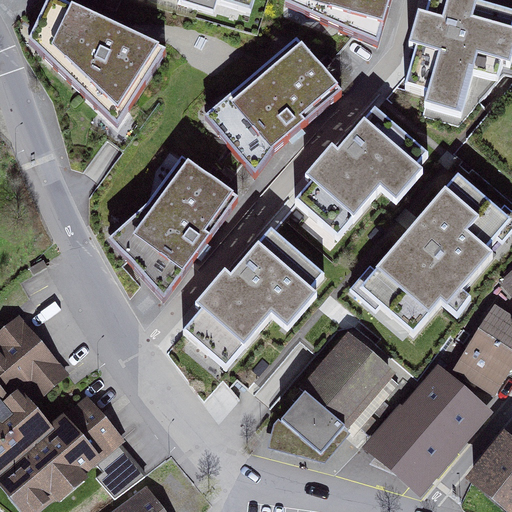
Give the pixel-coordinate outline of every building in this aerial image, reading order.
[(253,0),(201,0),(248,16),(253,0)] [(393,0),(288,0),(286,8),(376,50),(393,0)] [(511,50),(511,16),(457,0),(437,0),(411,90),(465,105),(478,61),(507,69),(511,50)] [(170,55),(51,1),(29,46),(123,131),(170,55)] [(293,44),(203,121),(255,181),(274,155),(338,99),(293,44)] [(430,164),(368,114),(295,204),(342,241),(389,181),(406,194),(430,164)] [(150,205),(106,240),(164,305),(238,207),(185,163),(150,205)] [(510,229),(460,185),(372,284),(422,328),(510,229)] [(268,236),(184,335),(208,355),(217,344),(237,360),(281,309),(294,319),(324,283),(268,236)] [(511,273),(503,282),(511,291),(511,273)] [(511,368),(511,321),(496,311),(456,373),(494,398),(511,368)] [(0,481),(3,479),(32,511),(46,511),(127,442),(96,407),(65,434),(30,394),(62,366),(21,319),(0,337),(0,481)] [(352,344),(281,422),(274,444),(322,459),(393,381),(352,344)] [(446,382),(380,458),(413,487),(480,411),(446,382)] [(511,511),(511,458),(481,496),(500,511),(511,511)] [(175,511),(148,479),(104,511),(175,511)]
